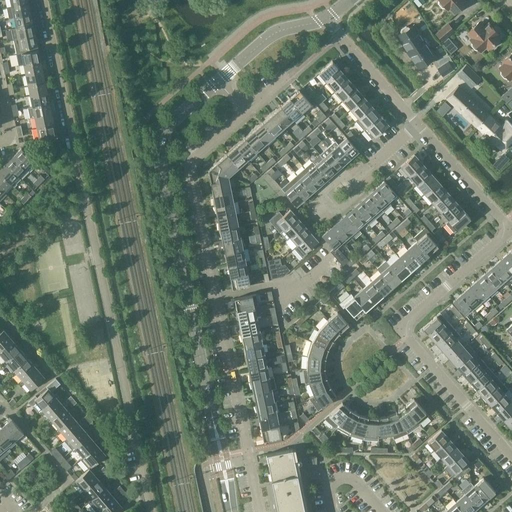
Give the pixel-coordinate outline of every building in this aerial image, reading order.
[(439,0),(438,0),(438,3),(442,7),(445,8),(446,7),(448,9),(449,7),(454,13),(466,3),(463,0),(439,0)] [(13,17),(31,14),(28,3),(11,7),(7,8),(9,18),(13,17)] [(13,17),(16,28),(33,25),(31,14),(13,17)] [(467,32),(472,38),(470,39),(472,42),(471,43),(471,45),(475,49),(478,50),(479,49),(481,51),(486,46),(488,48),(499,38),(497,36),(499,35),(497,34),(498,32),(495,29),(493,29),(488,24),(484,28),(479,22),(467,32)] [(435,34),(442,42),(455,31),(448,23),(435,34)] [(12,29),(14,40),(35,35),(33,25),(16,28),(16,29),(12,29)] [(397,36),(418,68),(434,57),(427,46),(429,45),(429,43),(426,38),(424,37),(422,39),(413,25),(409,28),(408,27),(406,26),(401,29),(401,32),(401,33),(397,36)] [(14,40),(17,55),(38,50),(37,46),(35,35),(14,40)] [(457,48),(449,38),(442,44),(450,54),(457,48)] [(23,64),(40,61),(38,50),(17,55),(19,65),(23,64)] [(511,78),(511,52),(503,61),(505,63),(499,68),(501,70),(500,71),(500,74),(504,78),(507,78),(508,77),(510,79),(511,78)] [(451,59),(438,68),(443,76),(456,67),(451,59)] [(23,64),(25,75),(43,72),(40,61),(23,64)] [(332,61),(318,73),(327,82),(340,71),(332,61)] [(465,64),(456,74),(471,87),(480,77),(465,64)] [(340,71),(327,82),(334,92),(348,80),(340,71)] [(25,75),(28,86),(45,82),(43,72),(25,75)] [(348,80),(334,92),(342,101),(356,89),(348,80)] [(28,86),(30,96),(47,93),(45,82),(28,86)] [(446,97),(477,127),(489,114),(458,85),(446,97)] [(511,97),(511,86),(501,97),(506,103),(511,97)] [(305,90),(311,96),(314,93),(309,87),(305,90)] [(356,89),(342,101),(350,110),(364,98),(356,89)] [(299,90),(289,99),(301,112),(311,104),(299,90)] [(30,96),(32,107),(49,103),(47,93),(30,96)] [(313,99),(319,105),(322,102),(317,96),(313,99)] [(364,98),(350,110),(358,118),(372,107),(364,98)] [(289,99),(280,106),(292,120),(301,112),(289,99)] [(322,102),(319,105),(324,111),(328,108),(322,102)] [(32,107),(34,118),(52,114),(49,103),(32,107)] [(276,109),(270,113),(283,128),(292,120),(280,106),(277,110),(276,109)] [(359,119),(356,121),(363,130),(366,127),(366,128),(380,116),(372,107),(358,118),(359,119)] [(326,117),(319,109),(315,113),(319,117),(316,119),(319,122),(326,117)] [(266,119),(262,122),(274,136),(283,128),(270,113),(266,118),(266,119)] [(330,116),(336,122),(339,119),(334,113),(330,116)] [(34,118),(37,128),(54,125),(52,114),(34,118)] [(501,126),(489,114),(477,127),(502,150),(511,139),(511,123),(507,119),(501,126)] [(366,128),(363,130),(372,139),(388,125),(380,116),(366,128)] [(339,119),(336,122),(341,129),(345,125),(339,119)] [(258,125),(252,129),(265,144),(274,136),(262,122),(259,126),(258,125)] [(54,125),(37,128),(39,139),(56,135),(54,125)] [(308,126),(302,131),(305,135),(312,129),(308,126)] [(248,135),(244,138),(256,152),(265,144),(252,129),(248,134),(248,135)] [(305,135),(302,131),(296,137),(299,140),(305,135)] [(346,134),(351,140),(355,137),(350,131),(346,134)] [(316,135),(313,132),(308,136),(311,139),(314,142),(319,139),(316,135)] [(355,137),(351,140),(357,147),(361,143),(355,137)] [(240,141),(234,145),(247,160),(256,152),(244,138),(241,142),(240,141)] [(346,138),(338,145),(350,158),(358,151),(346,138)] [(291,141),(284,147),(288,150),(294,145),(291,141)] [(335,141),(327,148),(341,164),(349,158),(349,159),(350,158),(338,145),(335,141)] [(230,151),(226,154),(238,168),(247,160),(234,145),(229,150),(230,151)] [(301,149),(297,145),(292,149),(296,153),(301,149)] [(288,150),(284,147),(278,152),(281,156),(288,150)] [(21,148),(13,156),(26,168),(34,160),(21,148)] [(327,148),(319,155),(334,171),(341,164),(327,148)] [(226,154),(208,170),(228,177),(238,168),(226,154)] [(400,166),(409,176),(422,164),(414,154),(400,166)] [(319,155),(312,161),(326,178),(334,171),(319,155)] [(13,156),(6,164),(18,176),(26,168),(13,156)] [(272,158),(266,163),(269,167),(275,161),(272,158)] [(312,161),(304,168),(319,184),(326,178),(312,161)] [(269,167),(266,163),(260,169),(263,172),(269,167)] [(6,164),(0,170),(0,173),(11,184),(14,187),(17,184),(13,181),(18,176),(6,164)] [(409,176),(417,185),(430,173),(422,164),(409,176)] [(304,168),(297,175),(311,191),(319,184),(304,168)] [(208,170),(213,194),(231,191),(228,177),(208,170)] [(0,173),(0,188),(3,192),(3,191),(11,184),(0,173)] [(248,179),(251,183),(257,177),(254,173),(248,179)] [(417,185),(425,194),(438,182),(430,173),(417,185)] [(297,175),(289,182),(304,198),(311,191),(297,175)] [(386,179),(394,189),(398,185),(389,176),(386,179)] [(384,181),(376,188),(388,201),(396,194),(384,181)] [(304,198),(289,182),(281,188),(284,192),(296,206),(304,199),(304,198)] [(425,194),(432,203),(446,191),(438,182),(425,194)] [(398,185),(394,189),(399,195),(403,192),(398,185)] [(376,189),(369,195),(383,211),(391,205),(388,201),(376,188),(375,188),(376,189)] [(213,199),(214,206),(233,202),(231,191),(213,194),(214,199),(213,199)] [(432,203),(440,212),(454,200),(446,191),(432,203)] [(369,195),(361,202),(375,218),(383,211),(369,195)] [(404,200),(410,206),(414,203),(408,197),(404,200)] [(440,212),(448,221),(462,209),(454,200),(440,212)] [(217,213),(218,218),(235,214),(233,202),(214,206),(216,213),(217,213)] [(361,202),(354,209),(365,222),(365,221),(368,225),(375,218),(361,202)] [(414,203),(410,206),(415,213),(419,209),(414,203)] [(354,209),(346,216),(357,228),(365,222),(354,209)] [(462,209),(448,221),(446,223),(454,232),(456,230),(470,218),(462,209)] [(280,212),(273,218),(284,229),(297,218),(290,210),(283,215),(280,212)] [(218,223),(218,230),(238,226),(235,214),(218,218),(219,223),(218,223)] [(390,218),(393,221),(396,225),(400,221),(394,214),(390,218)] [(420,218),(426,224),(429,221),(424,215),(420,218)] [(346,216),(338,222),(350,235),(357,228),(346,216)] [(297,218),(284,229),(290,237),(304,225),(297,218)] [(407,218),(401,224),(404,227),(410,222),(407,218)] [(429,221),(426,224),(431,231),(435,227),(429,221)] [(338,222),(331,229),(342,242),(350,235),(338,222)] [(404,227),(401,224),(395,229),(398,233),(404,227)] [(304,225),(290,237),(297,245),(310,233),(304,225)] [(222,237),(223,241),(240,238),(238,226),(218,230),(221,237),(222,237)] [(425,227),(413,238),(416,241),(428,255),(438,247),(434,243),(437,241),(425,227)] [(330,228),(322,235),(333,248),(330,251),(342,266),(346,263),(349,266),(354,262),(351,258),(348,260),(336,247),(342,242),(331,229),(330,228)] [(445,240),(443,237),(437,230),(434,234),(442,243),(445,240)] [(297,245),(293,248),(302,258),(307,254),(306,252),(318,241),(310,233),(297,245)] [(389,234),(383,239),(386,243),(392,237),(389,234)] [(223,246),(223,254),(243,250),(240,238),(223,241),(224,246),(223,246)] [(386,243),(383,239),(377,245),(380,248),(386,243)] [(416,241),(407,249),(419,263),(428,255),(416,241)] [(407,249),(398,257),(410,271),(419,263),(407,249)] [(226,260),(227,265),(245,261),(243,250),(223,254),(225,260),(226,260)] [(371,250),(365,255),(368,259),(374,253),(371,250)] [(511,260),(507,254),(499,261),(511,274),(511,273),(511,260)] [(368,259),(365,255),(359,261),(362,264),(368,259)] [(390,265),(389,265),(401,279),(410,271),(398,257),(390,265)] [(280,258),(274,260),(274,264),(275,266),(277,278),(284,276),(281,263),(280,258)] [(386,260),(377,268),(381,273),(380,273),(392,287),(401,279),(389,265),(390,265),(386,260)] [(227,265),(230,277),(247,273),(245,261),(227,265)] [(499,261),(491,267),(503,281),(511,274),(499,261)] [(274,264),(268,266),(271,279),(277,278),(275,266),(274,264)] [(491,267),(484,274),(496,288),(503,281),(491,267)] [(356,269),(350,274),(353,278),(359,272),(356,269)] [(247,273),(230,277),(232,289),(250,285),(247,273)] [(380,273),(371,281),(383,294),(392,287),(380,273)] [(353,278),(350,274),(343,280),(346,283),(353,278)] [(484,274),(476,281),(488,294),(496,288),(484,274)] [(371,281),(362,289),(374,302),(383,294),(371,281)] [(476,281),(468,288),(480,301),(488,294),(476,281)] [(329,292),(332,296),(338,290),(335,287),(329,292)] [(468,288),(461,294),(473,308),(480,301),(468,288)] [(362,289),(353,297),(365,310),(374,302),(362,289)] [(234,299),(237,311),(254,307),(258,306),(256,294),(234,299)] [(351,294),(339,304),(343,308),(345,306),(356,319),(365,310),(353,297),(351,294)] [(473,308),(461,294),(453,301),(465,315),(473,308)] [(320,300),(323,304),(329,298),(326,295),(320,300)] [(450,309),(454,314),(458,311),(453,306),(450,309)] [(237,311),(239,323),(257,319),(254,307),(237,311)] [(308,311),(301,316),(304,320),(311,315),(308,311)] [(337,311),(327,320),(339,333),(349,325),(337,311)] [(458,311),(454,314),(458,319),(462,316),(458,311)] [(423,328),(430,336),(447,321),(440,313),(423,328)] [(304,320),(301,316),(295,322),(298,326),(304,320)] [(239,328),(240,335),(259,331),(257,319),(239,323),(240,327),(239,328)] [(327,320),(318,330),(333,341),(333,340),(339,333),(339,334),(340,333),(339,333),(327,320)] [(430,336),(436,343),(454,328),(447,321),(430,336)] [(436,343),(443,351),(457,339),(460,336),(454,328),(436,343)] [(0,349),(12,340),(3,330),(0,333),(1,333),(0,333),(0,349)] [(311,342),(328,349),(332,341),(333,341),(318,330),(311,342)] [(243,341),(244,346),(262,343),(259,331),(240,335),(242,342),(243,341)] [(443,351),(450,359),(463,347),(457,339),(443,351)] [(0,355),(1,355),(6,361),(20,349),(12,340),(0,349),(0,355)] [(307,340),(302,354),(307,356),(307,355),(325,359),(326,358),(325,358),(328,349),(311,342),(307,340)] [(244,351),(245,358),(264,354),(262,343),(244,346),(245,351),(244,351)] [(450,359),(457,366),(470,355),(463,347),(450,359)] [(8,364),(14,370),(28,358),(20,349),(6,361),(7,362),(4,363),(6,366),(8,364)] [(248,365),(249,370),(266,366),(264,354),(245,358),(247,365),(248,365)] [(502,358),(507,363),(511,360),(506,354),(502,358)] [(307,356),(306,369),(324,368),(325,359),(307,355),(307,356)] [(457,366),(463,374),(477,362),(470,355),(457,366)] [(17,373),(22,380),(36,368),(28,358),(14,370),(14,371),(12,373),(14,375),(17,373)] [(463,374),(470,382),(484,370),(477,362),(463,374)] [(249,375),(249,382),(269,378),(266,366),(249,370),(250,375),(249,375)] [(36,368),(22,380),(20,382),(23,385),(25,383),(31,390),(44,378),(36,368)] [(307,369),(303,369),(305,383),(309,382),(309,383),(326,378),(326,377),(326,378),(324,368),(325,368),(324,368),(306,369),(307,369)] [(470,382),(477,389),(490,378),(484,370),(470,382)] [(42,409),(43,409),(56,398),(51,392),(60,384),(56,378),(46,387),(47,389),(37,398),(35,396),(29,401),(28,402),(30,405),(34,405),(39,412),(42,409)] [(253,389),(254,393),(271,390),(269,378),(249,382),(252,389),(253,389)] [(326,378),(309,383),(314,395),(314,396),(330,387),(330,386),(330,387),(326,378),(327,378),(326,378)] [(477,389),(484,397),(497,385),(490,378),(477,389)] [(484,397),(490,405),(504,393),(508,389),(501,382),(497,385),(484,397)] [(314,395),(309,398),(318,411),(322,407),(336,395),(330,387),(314,396),(314,395)] [(254,398),(254,405),(274,401),(271,390),(254,393),(255,398),(254,398)] [(490,405),(497,412),(511,401),(504,393),(490,405)] [(45,413),(51,419),(64,407),(56,398),(43,409),(43,410),(41,412),(43,415),(45,413)] [(404,406),(404,407),(419,424),(428,416),(413,399),(404,407),(404,406)] [(257,412),(258,417),(276,413),(274,401),(254,405),(257,412)] [(497,412),(504,420),(511,412),(511,402),(511,401),(497,412)] [(339,424),(350,409),(349,409),(342,403),(324,418),(336,429),(339,424)] [(53,422),(59,428),(72,417),(64,407),(51,419),(49,421),(51,424),(53,422)] [(396,412),(407,433),(408,433),(420,425),(419,424),(404,407),(396,412)] [(339,424),(351,431),(358,414),(350,410),(350,409),(339,424)] [(387,416),(392,433),(393,439),(407,433),(396,412),(395,412),(396,413),(387,416)] [(258,417),(261,429),(278,425),(276,413),(258,417)] [(299,416),(305,422),(309,419),(303,413),(299,416)] [(358,414),(351,431),(350,435),(364,439),(364,435),(368,417),(367,417),(358,414),(359,414),(358,414)] [(378,417),(377,417),(378,436),(392,433),(387,416),(386,416),(387,416),(378,418),(378,417)] [(61,431),(67,438),(81,427),(72,417),(59,428),(59,429),(57,431),(59,433),(61,431)] [(368,417),(364,435),(378,436),(377,417),(377,418),(368,417)] [(11,420),(2,428),(13,442),(23,433),(11,420)] [(299,428),(298,422),(298,421),(289,423),(292,427),(290,429),(294,432),(299,428)] [(278,425),(261,429),(263,441),(281,437),(278,425)] [(311,429),(317,436),(321,433),(315,426),(311,429)] [(426,432),(429,435),(435,430),(432,426),(426,432)] [(69,441),(75,448),(89,436),(81,427),(67,438),(65,440),(67,443),(69,441)] [(2,428),(0,429),(0,444),(4,450),(13,442),(2,428)] [(427,442),(434,450),(448,438),(441,430),(427,442)] [(319,438),(325,444),(328,440),(322,435),(319,438)] [(77,450),(83,457),(97,446),(89,436),(75,448),(73,450),(75,452),(77,450)] [(419,438),(413,443),(416,447),(422,441),(419,438)] [(434,450),(441,457),(455,445),(448,438),(434,450)] [(416,447),(413,443),(406,449),(410,452),(416,447)] [(441,457),(448,465),(461,453),(455,445),(441,457)] [(105,455),(97,446),(83,457),(81,459),(83,461),(85,460),(92,467),(105,455)] [(265,454),(277,511),(304,511),(291,449),(265,454)] [(448,465),(444,468),(451,476),(468,461),(461,453),(448,465)] [(467,466),(461,471),(464,475),(470,469),(467,466)] [(83,490),(97,479),(99,477),(96,474),(95,476),(89,469),(72,483),(75,486),(76,486),(78,484),(83,490)] [(464,475),(461,471),(455,477),(458,480),(464,475)] [(483,478),(474,486),(485,499),(495,491),(483,478)] [(97,479),(83,490),(91,500),(92,500),(105,488),(107,487),(104,484),(103,485),(97,479)] [(449,481),(443,487),(446,491),(452,485),(449,481)] [(465,493),(465,494),(476,507),(485,499),(474,486),(470,482),(462,490),(465,493)] [(446,491),(443,487),(437,492),(440,496),(446,491)] [(88,503),(96,511),(99,509),(100,510),(114,498),(115,497),(113,494),(111,495),(105,488),(92,500),(91,500),(88,503)] [(465,494),(456,502),(464,511),(471,511),(476,507),(465,494)] [(431,497),(425,503),(428,506),(434,501),(431,497)] [(100,510),(101,511),(116,511),(123,506),(121,503),(119,505),(114,498),(100,510)] [(464,511),(456,502),(447,510),(448,511),(464,511)] [(428,506),(425,503),(419,508),(422,511),(428,506)]
